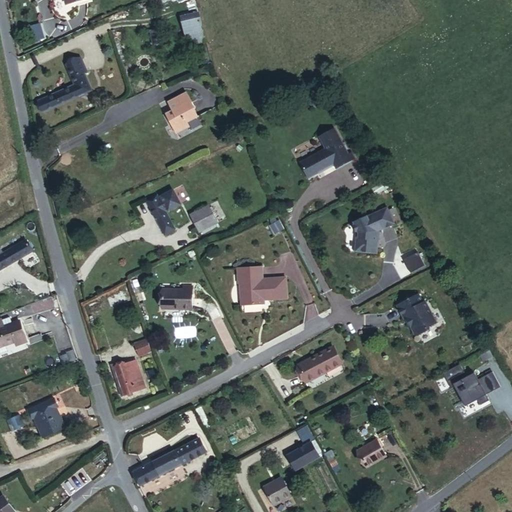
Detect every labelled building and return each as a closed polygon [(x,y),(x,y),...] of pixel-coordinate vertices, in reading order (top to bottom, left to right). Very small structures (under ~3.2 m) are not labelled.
[(204,41),(198,14),(182,19),(191,49),(205,44),(204,41)] [(199,14),(198,14),(204,41),(205,44),(208,43),(199,14)] [(158,32),(157,26),(149,28),(151,34),(158,32)] [(161,39),(158,32),(151,34),(153,42),(161,39)] [(89,71),(84,58),(69,64),(78,84),(67,89),(39,101),(43,112),(78,98),(78,96),(93,90),(86,73),(89,71)] [(199,114),(192,98),(174,106),(178,115),(172,118),(177,131),(190,127),(189,124),(199,120),(196,115),(199,114)] [(348,159),(345,153),(330,128),(315,137),(322,148),(297,162),(305,178),(319,170),(319,171),(330,164),(333,169),(348,160),(348,159)] [(158,198),(157,195),(147,200),(165,235),(175,231),(165,212),(168,211),(168,212),(180,205),(172,190),(160,196),(161,197),(158,198)] [(375,230),(392,221),(385,206),(350,223),(355,233),(355,241),(359,241),(358,251),(376,252),(377,236),(375,236),(375,230)] [(215,226),(207,208),(189,217),(198,235),(215,226)] [(275,220),(266,226),(270,232),(279,227),(275,220)] [(1,248),(0,248),(0,271),(36,249),(29,238),(4,253),(1,248)] [(261,267),(237,268),(238,284),(240,283),(241,305),(263,303),(263,297),(269,297),(269,299),(287,298),(285,278),(262,279),(261,267)] [(192,307),(193,289),(181,288),(162,287),(162,306),(192,307)] [(123,298),(119,289),(100,299),(104,307),(123,298)] [(437,319),(425,298),(423,299),(418,291),(396,303),(404,317),(406,315),(415,331),(418,332),(428,327),(428,323),(437,319)] [(32,314),(54,309),(51,298),(29,304),(32,314)] [(0,350),(15,343),(17,347),(27,343),(18,320),(1,329),(0,325),(0,350)] [(149,348),(143,335),(130,342),(136,354),(149,348)] [(343,362),(333,345),(298,364),(307,381),(343,362)] [(145,385),(133,360),(113,369),(121,385),(116,387),(120,396),(145,385)] [(487,390),(502,382),(493,367),(479,375),(475,368),(467,372),(460,360),(444,369),(452,385),(456,383),(466,402),(479,395),(482,401),(491,396),(487,390)] [(44,378),(25,382),(27,394),(46,389),(44,378)] [(53,400),(25,412),(36,440),(61,430),(55,415),(59,413),(53,400)] [(203,405),(198,407),(207,424),(212,421),(203,405)] [(21,414),(8,420),(13,431),(26,426),(21,414)] [(303,442),(314,437),(309,424),(297,428),(303,442)] [(388,456),(379,439),(359,450),(368,467),(388,456)] [(201,440),(135,473),(142,485),(207,452),(201,440)] [(312,443),(319,455),(322,454),(316,441),(312,443)] [(320,457),(319,455),(312,443),(292,455),(299,469),(320,457)] [(295,495),(286,476),(268,486),(279,504),(295,495)] [(12,511),(4,498),(0,500),(0,511),(12,511)]
